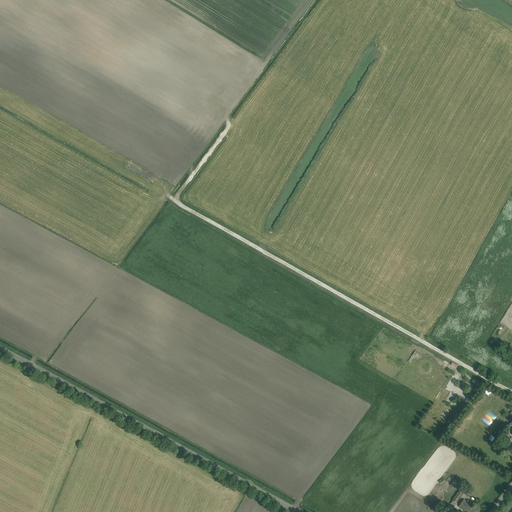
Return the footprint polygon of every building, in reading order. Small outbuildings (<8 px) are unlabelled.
[(485,305),(500,314),(507,303),(505,301),(506,298),(500,294),(499,297),(495,294),(490,303),(487,301),(485,305)] [(457,373),(461,365),(453,362),(449,370),(457,373)] [(481,387),(483,383),(475,379),(472,383),(481,387)] [(452,392),(446,401),(450,403),(453,397),(458,400),(460,397),(452,392)] [(459,482),(454,479),(450,486),(455,489),(459,482)] [(464,493),(460,490),(453,500),(457,503),(464,493)] [(466,501),(464,500),(459,507),(466,511),(473,504),(467,500),(466,501)]
